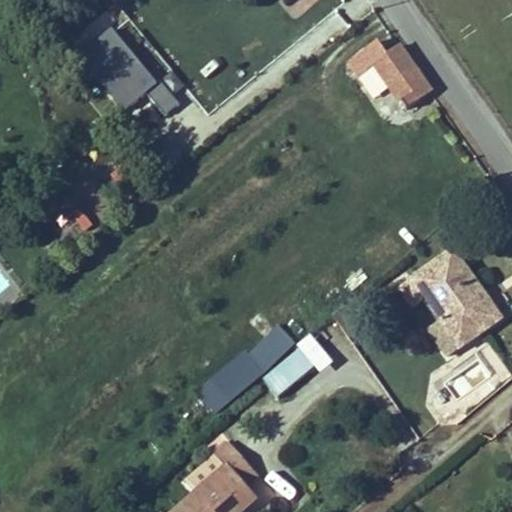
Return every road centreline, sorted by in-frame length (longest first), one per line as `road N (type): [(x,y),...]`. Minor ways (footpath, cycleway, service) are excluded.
road 1 (residential): [(403,0),(511,167)]
road 2 (unknown): [(511,390),(364,511)]
